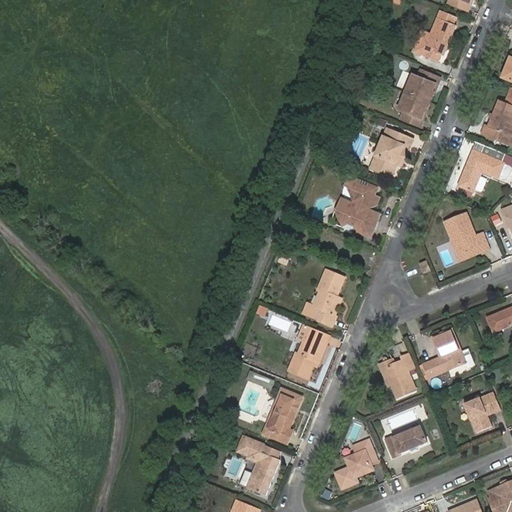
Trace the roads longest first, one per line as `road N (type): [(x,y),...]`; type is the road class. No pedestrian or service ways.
road 1 (unclassified): [(163,511),(376,0)]
road 2 (residential): [(500,11),(394,265)]
road 3 (residential): [(292,511),(368,329)]
road 4 (residential): [(511,454),(371,511)]
